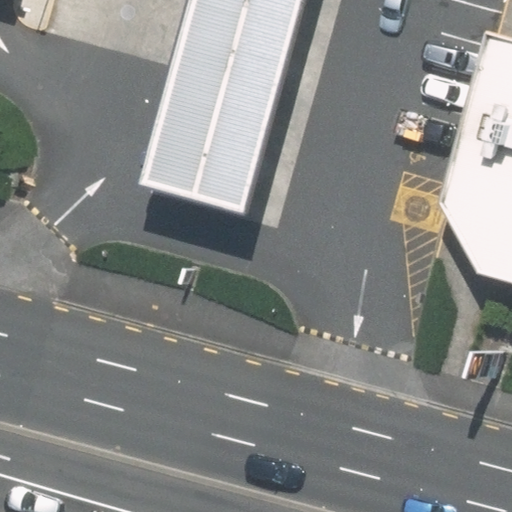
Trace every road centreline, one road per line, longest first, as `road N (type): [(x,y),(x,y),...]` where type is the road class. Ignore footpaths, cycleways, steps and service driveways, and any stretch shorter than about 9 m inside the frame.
road 1 (primary): [(0,370),(486,511)]
road 2 (unknown): [(0,52),(88,178),(367,242)]
